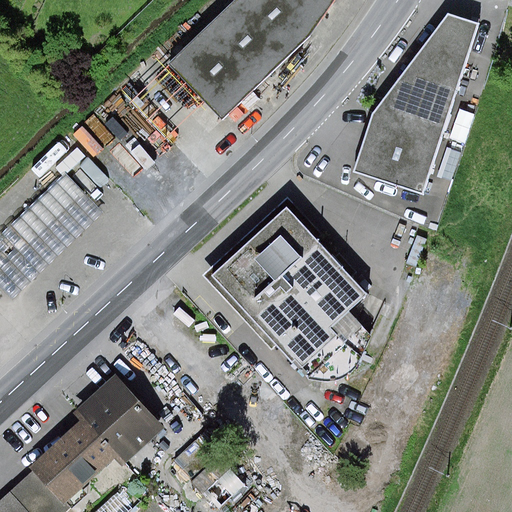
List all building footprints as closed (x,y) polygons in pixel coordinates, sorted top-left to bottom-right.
[(236,0),(169,65),(223,121),(311,36),(335,0),(236,0)] [(478,25),(447,16),(407,72),(457,90),(478,25)] [(457,90),(407,72),(374,113),(443,135),(457,90)] [(443,135),(374,113),(355,172),(424,194),(443,135)] [(62,175),(0,236),(0,286),(12,299),(100,213),(62,175)] [(288,193),(199,278),(271,353),(276,349),(291,365),(295,362),(311,378),(321,381),(334,381),(345,375),(355,367),(366,357),(353,343),(370,327),(354,311),(371,295),(322,243),(329,236),(288,193)] [(162,428),(114,376),(75,412),(83,420),(117,457),(123,464),(162,428)] [(117,457),(83,420),(31,466),(35,470),(65,504),(117,457)] [(204,429),(174,460),(190,476),(220,445),(204,429)] [(228,469),(203,492),(218,508),(243,485),(228,469)] [(65,504),(35,470),(0,500),(0,511),(65,511),(70,508),(65,504)]
